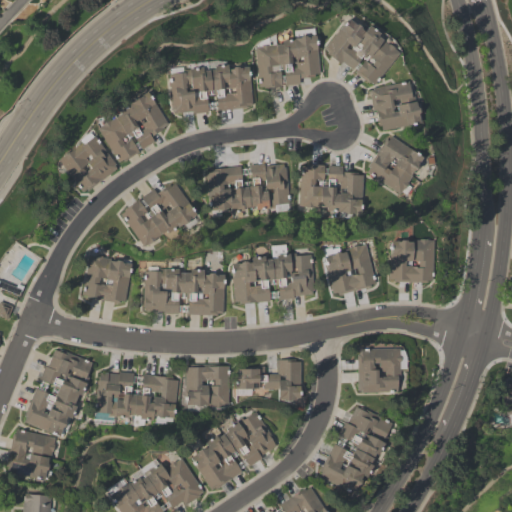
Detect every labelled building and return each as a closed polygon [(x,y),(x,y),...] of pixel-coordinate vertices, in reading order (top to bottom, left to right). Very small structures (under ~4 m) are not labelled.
[(350,14),(322,50),(372,88),(399,53),(350,14)] [(253,43),(258,89),(320,81),(314,29),(292,32),(293,41),(273,44),(273,41),(253,43)] [(253,108),(248,67),(225,69),(225,62),(168,68),(173,116),(213,112),(253,108)] [(377,133),(420,124),(411,81),(369,90),(377,133)] [(157,142),(153,136),(168,127),(149,93),(95,125),(118,165),(157,142)] [(57,160),(83,195),(118,168),(92,134),(57,160)] [(401,195),(425,157),(388,135),(365,173),(401,195)] [(250,166),(251,186),(242,187),(241,168),(204,171),(208,215),(290,207),(286,163),(250,166)] [(300,211),(362,213),(363,175),(342,174),(343,167),(301,166),(300,211)] [(143,250),(197,216),(174,179),(120,213),(143,250)] [(432,240),(388,240),(388,283),(432,283),(432,240)] [(375,287),(365,243),(322,253),(332,296),(375,287)] [(311,253),(286,255),(285,246),(270,247),(271,259),(230,261),(233,305),(271,303),(270,287),(276,287),(277,300),(314,297),(311,253)] [(80,298),(124,305),(132,262),(87,255),(80,298)] [(222,316),(223,271),(142,270),(142,314),(178,314),(178,302),(187,302),(187,315),(222,316)] [(92,362),(49,348),(24,425),(67,439),(92,362)] [(405,370),(405,349),(356,349),(356,394),(398,394),(398,370),(405,370)] [(235,395),(277,395),(277,401),(301,401),(301,360),(276,360),(276,369),(235,369),(235,395)] [(185,408),(228,408),(228,367),(185,367),(185,408)] [(178,377),(142,375),(141,394),(133,394),(134,374),(98,371),(95,418),(175,424),(178,377)] [(511,398),(504,396),(500,415),(511,417),(511,398)] [(393,422),(351,404),(318,480),(360,498),(393,422)] [(208,491),(278,451),(256,412),(186,452),(208,491)] [(14,430),(5,473),(47,482),(56,438),(14,430)] [(170,511),(171,511),(203,495),(181,457),(160,469),(156,462),(106,490),(118,511),(164,511),(169,509),(170,511)] [(325,511),(312,488),(268,511),(325,511)] [(50,511),(51,496),(25,494),(23,511),(17,511),(14,511),(13,511),(50,511)]
